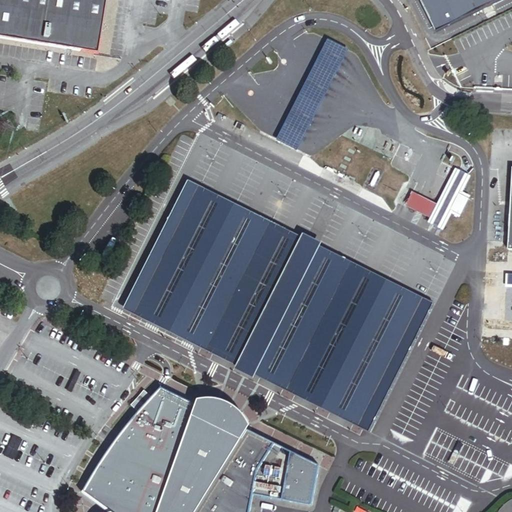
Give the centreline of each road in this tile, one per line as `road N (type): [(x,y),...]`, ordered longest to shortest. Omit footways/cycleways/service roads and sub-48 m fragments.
road 1 (unclassified): [(245,0),(94,123),(0,178)]
road 2 (unclassified): [(382,0),(450,100),(511,107)]
